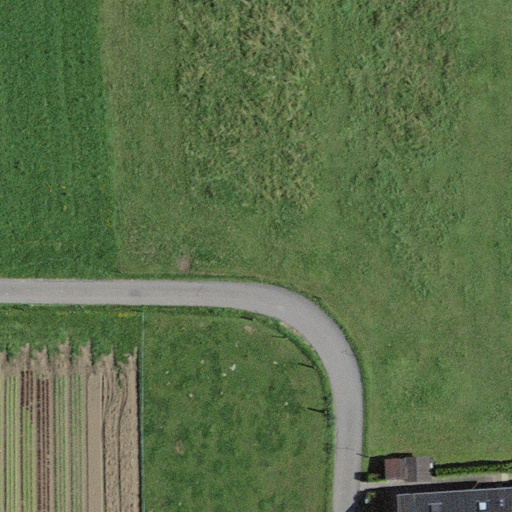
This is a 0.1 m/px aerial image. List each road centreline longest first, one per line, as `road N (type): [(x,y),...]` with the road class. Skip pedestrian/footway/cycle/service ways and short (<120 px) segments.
road 1 (unclassified): [(344,511),(338,367),(311,326),(275,304),(231,297),(0,293)]
road 2 (tertiary): [(511,112),(470,60),(440,0)]
